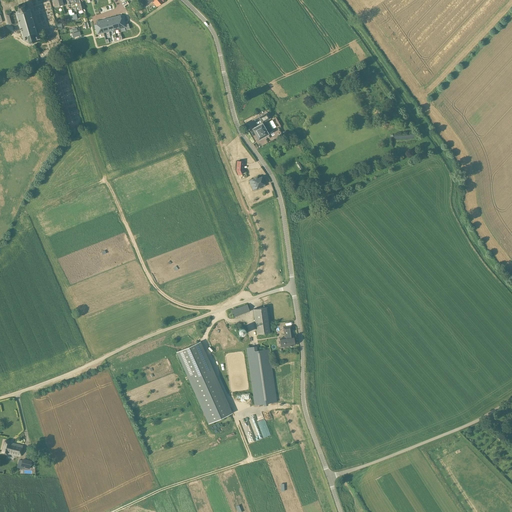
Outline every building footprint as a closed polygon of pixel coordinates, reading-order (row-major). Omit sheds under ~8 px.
[(73,0),(74,3),(75,8),(78,7),(79,10),(85,9),(83,2),(80,3),(79,0),(73,0)] [(25,8),(24,4),(18,6),(19,10),(16,11),(15,13),(12,14),(11,12),(6,14),(9,26),(13,25),(15,31),(17,30),(18,34),(21,33),(20,33),(21,36),(22,36),(23,39),(25,40),(27,40),(28,42),(31,44),(34,43),(35,40),(40,38),(39,35),(40,33),(39,32),(38,32),(37,32),(30,9),(28,7),(25,8)] [(121,18),(120,15),(116,17),(119,29),(126,27),(125,25),(123,17),(121,18)] [(119,29),(116,17),(111,18),(114,30),(119,29)] [(109,31),(114,30),(111,18),(106,19),(109,31)] [(106,19),(100,21),(104,33),(109,31),(106,19)] [(104,33),(100,21),(96,22),(97,24),(94,25),(97,35),(104,33)] [(259,117),(262,123),(252,129),(258,140),(273,132),(266,120),(270,118),(267,113),(259,117)] [(238,175),(245,172),(243,169),(244,162),(237,161),(236,170),(238,175)] [(257,177),(252,179),(248,181),(253,190),(261,187),(260,186),(265,184),(262,177),(258,178),(257,177)] [(247,305),(231,310),(233,317),(249,311),(247,305)] [(268,307),(253,309),(257,334),(271,332),(268,307)] [(291,326),(283,327),(285,338),(280,339),(281,347),(295,345),(293,337),(292,337),(291,326)] [(197,343),(177,352),(209,423),(229,414),(197,343)] [(257,350),(257,346),(246,348),(248,360),(246,361),(247,363),(248,363),(254,405),(264,404),(264,405),(268,405),(268,403),(277,402),(270,349),(257,350)] [(256,414),(262,438),(270,436),(263,412),(256,414)] [(20,456),(23,446),(10,442),(4,441),(2,452),(7,453),(20,456)] [(21,466),(24,467),(30,468),(32,461),(23,458),(22,461),(21,466)]
